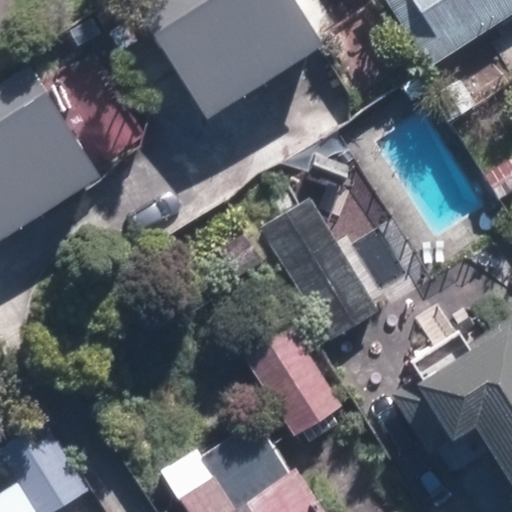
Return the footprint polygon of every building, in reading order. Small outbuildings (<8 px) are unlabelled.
[(149,0),(177,45),(219,110),(334,37),(310,0),(149,0)] [(511,0),(395,0),(434,61),(511,11),(511,0)] [(0,82),(0,237),(110,168),(56,84),(51,87),(34,61),(0,82)] [(468,77),(438,94),(452,117),(481,101),(468,77)] [(511,157),(490,170),(503,194),(511,189),(511,157)] [(312,194),(264,224),(333,336),(382,306),(312,194)] [(511,310),(497,320),(500,326),(452,356),(448,358),(447,356),(397,386),(434,446),(484,416),(483,416),(487,413),(511,453),(511,310)] [(248,347),(299,428),(346,398),(296,317),(248,347)] [(10,442),(51,508),(90,484),(48,418),(10,442)] [(333,511),(302,462),(240,502),(203,442),(166,465),(194,511),(333,511)] [(0,511),(47,511),(25,475),(0,490),(0,511)]
